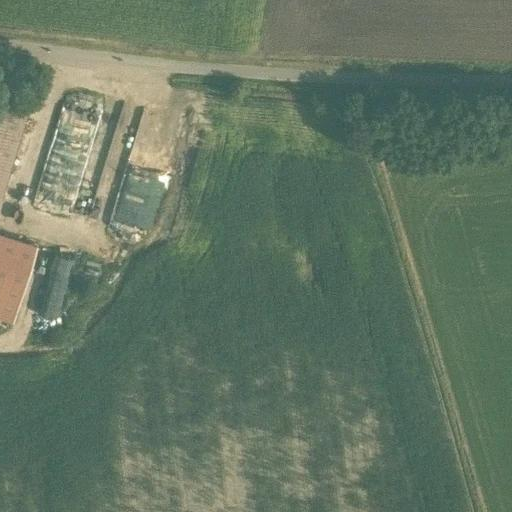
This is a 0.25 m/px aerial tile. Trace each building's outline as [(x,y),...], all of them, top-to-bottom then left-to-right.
[(7,94),(0,91),(0,195),(1,195),(34,88),(11,81),(7,94)] [(134,218),(162,115),(141,110),(117,201),(113,200),(110,212),(134,218)] [(36,203),(71,209),(80,163),(45,156),(36,203)] [(34,244),(0,233),(0,312),(12,316),(34,244)] [(37,307),(54,313),(62,289),(45,283),(37,307)]
